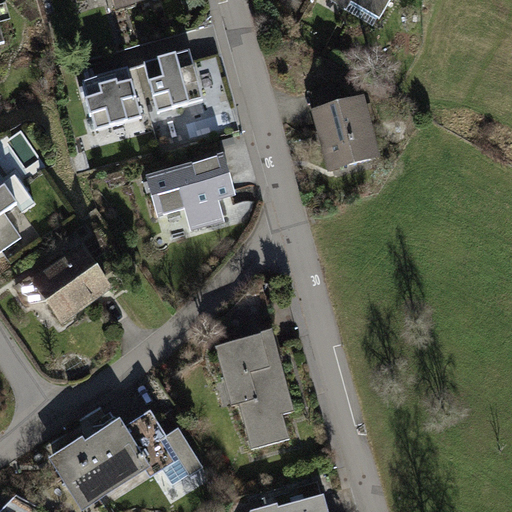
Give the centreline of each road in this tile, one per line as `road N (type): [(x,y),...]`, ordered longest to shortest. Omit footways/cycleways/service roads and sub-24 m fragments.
road 1 (residential): [(53,417),(148,354),(272,239),(294,233)]
road 2 (residential): [(371,511),(294,233)]
road 3 (residential): [(294,233),(232,0)]
